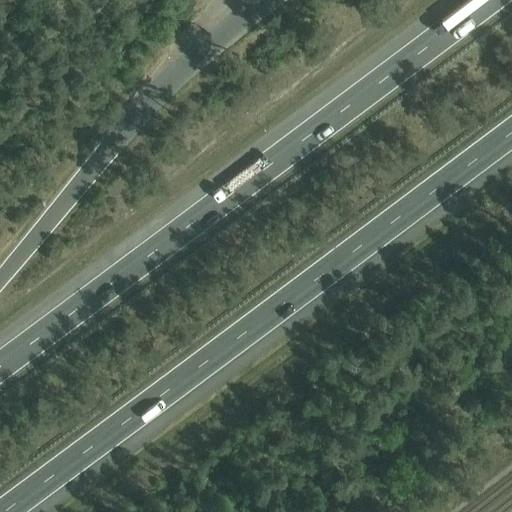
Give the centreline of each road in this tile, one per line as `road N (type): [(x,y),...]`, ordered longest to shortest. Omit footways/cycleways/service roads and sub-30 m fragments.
road 1 (motorway): [(6,511),(511,135)]
road 2 (motorway): [(489,0),(0,368)]
road 3 (motorway): [(131,120),(0,276)]
